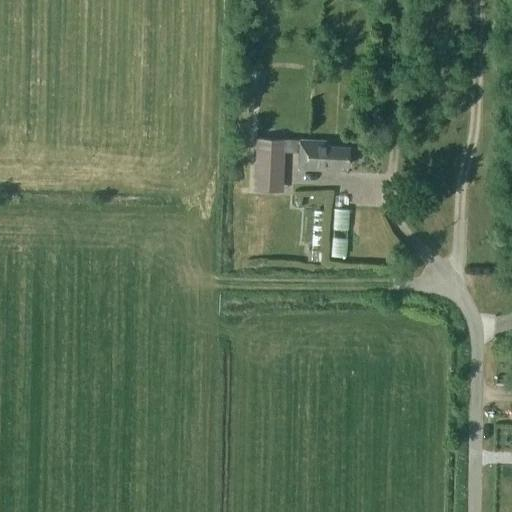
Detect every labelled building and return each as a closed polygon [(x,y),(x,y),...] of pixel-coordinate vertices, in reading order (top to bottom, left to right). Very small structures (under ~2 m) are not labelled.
[(252,111),(261,70),(250,68),(241,109),(252,111)] [(341,164),(348,164),(349,147),(329,146),(329,141),(257,137),(255,181),(283,183),(284,151),(300,151),(299,168),(340,170),(341,164)] [(239,255),(255,255),(258,193),(241,192),(239,255)] [(346,256),(349,209),(334,208),(331,255),(346,256)] [(320,261),(321,249),(305,248),(304,260),(320,261)]
